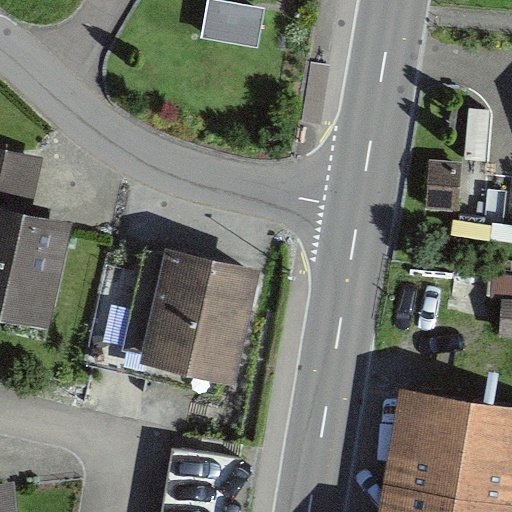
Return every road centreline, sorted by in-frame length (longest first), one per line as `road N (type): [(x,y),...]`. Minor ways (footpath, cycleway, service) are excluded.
road 1 (residential): [(361,209),(176,170),(106,136),(0,46)]
road 2 (primary): [(361,209),(310,511)]
road 3 (primary): [(395,0),(361,209)]
road 4 (residential): [(0,415),(116,454),(130,473),(128,511)]
